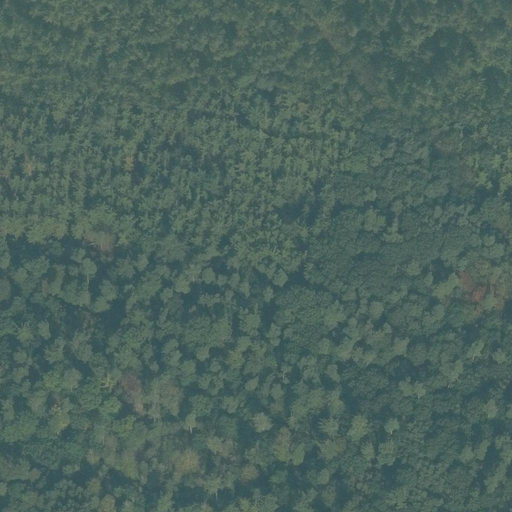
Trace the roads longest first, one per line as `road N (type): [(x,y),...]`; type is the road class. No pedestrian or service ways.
road 1 (track): [(305,305),(0,406)]
road 2 (track): [(383,89),(359,114),(305,305)]
road 3 (track): [(241,511),(305,305)]
road 4 (track): [(511,255),(383,89)]
road 5 (track): [(500,0),(383,89)]
